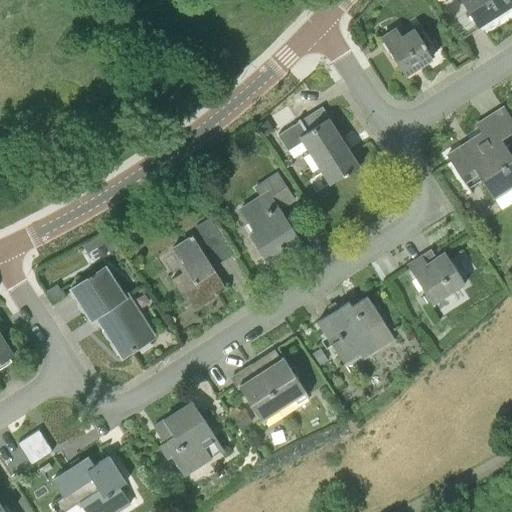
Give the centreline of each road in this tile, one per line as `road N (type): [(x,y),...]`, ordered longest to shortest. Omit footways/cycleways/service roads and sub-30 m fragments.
road 1 (residential): [(70,370),(92,401),(125,404),(420,214),(426,183),(392,129)]
road 2 (tertiary): [(0,251),(179,148),(319,24)]
road 3 (residential): [(392,129),(511,57)]
road 4 (residential): [(0,252),(70,370)]
road 5 (residential): [(392,129),(319,24)]
